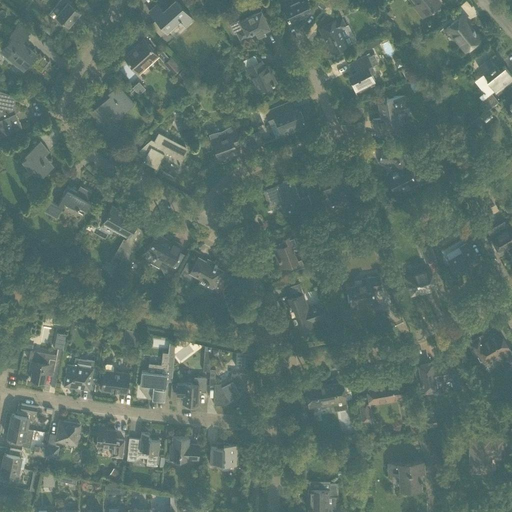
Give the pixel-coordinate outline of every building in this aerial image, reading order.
[(52,17),(51,18),(65,29),(79,12),(65,0),(59,0),(56,4),(61,9),(53,18),(52,17)] [(149,11),(166,30),(179,19),(185,26),(192,19),(175,0),(174,0),(162,11),(156,4),(149,11)] [(299,16),(311,10),(309,6),(310,5),(308,1),(307,1),(306,0),(292,0),(293,1),(283,6),(288,16),(286,16),(288,19),(289,18),(291,22),(300,18),(299,16)] [(323,11),(331,0),(320,0),(316,6),(323,11)] [(341,2),(331,0),(323,11),(330,16),(341,2)] [(412,0),(424,14),(424,15),(440,2),(438,0),(412,0)] [(234,32),(235,31),(239,38),(254,31),(257,38),(260,37),(260,36),(260,35),(264,33),(264,31),(269,29),(261,11),(240,21),(239,20),(230,24),(234,32)] [(463,14),(445,29),(448,33),(450,32),(465,51),(480,39),(475,32),(473,30),(472,31),(467,25),(470,23),(463,14)] [(324,25),(318,28),(322,35),(330,51),(346,42),(339,29),(345,26),(345,27),(346,27),(340,16),(324,25)] [(28,32),(18,24),(10,33),(13,35),(1,50),(8,56),(10,54),(24,66),(35,53),(21,41),(28,32)] [(377,38),(364,44),(367,49),(380,43),(377,38)] [(138,73),(157,55),(153,51),(154,50),(149,43),(147,44),(143,39),(124,57),(138,73)] [(351,62),(347,64),(352,74),(348,75),(355,90),(368,83),(373,81),(375,80),(372,74),(375,72),(372,66),(378,63),(374,53),(367,57),(366,54),(351,62)] [(180,68),(170,57),(164,63),(173,74),(180,68)] [(490,58),(478,67),(487,79),(486,80),(495,91),(511,77),(511,75),(504,66),(499,69),(490,58)] [(258,62),(246,68),(254,84),(257,82),(261,89),(276,82),(267,66),(261,69),(258,62)] [(183,69),(179,73),(183,78),(188,74),(183,69)] [(134,89),(138,93),(139,94),(145,89),(139,81),(132,87),(134,89)] [(91,112),(103,125),(122,108),(124,111),(134,102),(117,84),(108,93),(110,95),(91,112)] [(0,135),(21,127),(15,112),(10,111),(13,98),(15,98),(15,96),(0,90),(0,135)] [(498,102),(491,93),(480,102),(486,110),(498,102)] [(374,128),(378,127),(380,134),(403,137),(401,121),(398,121),(396,110),(406,108),(404,95),(386,98),(386,101),(378,102),(381,118),(372,119),(374,128)] [(286,103),(265,111),(271,124),(277,122),(282,134),(304,124),(302,120),(303,119),(303,117),(301,117),(297,108),(294,109),(290,101),(286,103)] [(457,128),(464,122),(454,111),(447,117),(457,128)] [(212,134),(209,135),(219,159),(231,155),(230,153),(236,151),(234,146),(240,144),(233,126),(231,127),(230,127),(229,128),(227,131),(225,133),(223,134),(220,135),(217,135),(214,134),(213,134),(212,134)] [(262,143),(258,131),(247,135),(252,147),(262,143)] [(182,153),(185,147),(159,133),(154,141),(151,139),(139,150),(146,154),(144,157),(143,156),(142,158),(157,166),(164,153),(163,152),(165,149),(173,153),(170,159),(178,164),(179,165),(180,165),(180,163),(184,154),(182,153)] [(40,140),(24,153),(26,156),(21,160),(28,169),(33,164),(42,175),(53,165),(45,155),(49,151),(40,140)] [(393,163),(396,171),(386,176),(394,193),(416,182),(402,152),(380,150),(379,162),(393,163)] [(322,190),(328,206),(339,202),(341,207),(357,202),(350,182),(353,181),(348,168),(332,173),(336,185),(322,190)] [(303,209),(304,212),(313,208),(308,196),(300,199),(292,178),(282,182),(283,184),(263,191),(268,205),(280,201),(285,215),(303,209)] [(67,185),(63,193),(64,193),(57,205),(49,200),(43,211),(56,218),(64,203),(83,213),(90,201),(87,200),(91,191),(80,185),(77,190),(67,185)] [(41,196),(37,201),(43,204),(46,199),(41,196)] [(112,205),(107,213),(108,213),(104,222),(102,224),(103,224),(104,222),(128,234),(126,237),(127,237),(134,225),(135,225),(139,217),(129,212),(128,214),(112,205)] [(103,211),(99,219),(104,222),(108,213),(107,213),(103,211)] [(484,234),(477,220),(470,224),(478,237),(484,234)] [(511,223),(507,226),(504,220),(486,230),(499,252),(511,244),(511,223)] [(474,240),(466,225),(459,229),(468,243),(474,240)] [(167,271),(181,245),(172,240),(171,243),(164,239),(165,238),(156,233),(146,251),(153,255),(152,256),(148,260),(167,271)] [(273,248),(280,267),(287,265),(289,271),(289,272),(304,266),(301,259),(295,261),(290,247),(296,245),(292,234),(277,240),(279,246),(273,248)] [(428,243),(419,246),(425,263),(434,259),(428,243)] [(458,247),(462,253),(449,260),(457,275),(472,266),(473,267),(479,264),(470,248),(468,249),(465,243),(458,247)] [(134,250),(127,246),(123,244),(116,257),(127,263),(134,250)] [(186,262),(179,277),(188,281),(192,274),(214,286),(223,270),(216,267),(217,265),(207,259),(205,262),(197,257),(193,266),(186,262)] [(335,263),(334,264),(335,266),(335,267),(337,268),(338,268),(339,268),(341,268),(342,267),(342,266),(343,264),(342,263),(342,262),(341,261),(339,260),(338,260),(336,261),(335,262),(335,263)] [(405,277),(411,295),(427,289),(428,291),(436,288),(429,267),(426,268),(427,270),(405,277)] [(363,284),(348,286),(351,309),(361,308),(360,305),(375,303),(372,289),(380,288),(378,276),(362,279),(363,284)] [(112,294),(119,295),(121,285),(116,283),(113,288),(112,294)] [(325,316),(320,300),(319,300),(321,305),(315,307),(314,305),(311,306),(312,308),(306,310),(301,295),(303,295),(299,283),(288,287),(292,298),(286,300),(297,331),(311,326),(310,322),(325,316)] [(98,327),(93,341),(99,343),(105,330),(98,327)] [(140,333),(133,331),(132,341),(139,342),(140,333)] [(511,367),(511,354),(509,350),(498,331),(488,337),(489,338),(482,343),(478,337),(468,343),(475,355),(479,353),(485,364),(494,359),(500,360),(506,371),(511,367)] [(57,333),(54,347),(64,349),(67,334),(57,333)] [(204,346),(203,371),(209,371),(211,347),(204,346)] [(56,355),(44,352),(30,350),(28,360),(31,361),(29,370),(32,371),(30,379),(44,382),(46,371),(53,373),(56,355)] [(236,367),(247,368),(247,354),(236,352),(236,367)] [(147,367),(147,371),(141,371),(140,384),(140,388),(146,397),(151,397),(151,398),(164,400),(167,370),(172,370),(174,353),(168,353),(167,364),(156,367),(155,366),(153,364),(152,364),(149,365),(147,367)] [(460,390),(470,384),(454,355),(443,361),(446,365),(432,369),(431,364),(419,366),(422,381),(421,382),(421,384),(422,384),(424,391),(435,389),(434,381),(453,377),(460,390)] [(67,364),(63,385),(89,390),(93,368),(94,360),(75,357),(73,365),(67,364)] [(129,373),(113,371),(113,366),(112,364),(106,363),(104,365),(101,390),(111,391),(112,390),(117,390),(117,392),(126,393),(129,373)] [(247,374),(231,373),(231,379),(221,384),(214,383),(213,404),(224,405),(225,399),(227,397),(229,400),(240,394),(238,391),(241,390),(246,390),(247,374)] [(407,405),(402,377),(391,379),(391,381),(379,383),(378,379),(377,373),(366,375),(367,385),(366,385),(368,399),(358,401),(361,421),(372,419),(369,404),(370,404),(370,401),(387,398),(387,401),(398,399),(400,406),(407,405)] [(182,396),(182,402),(198,403),(198,391),(206,392),(207,377),(199,377),(198,384),(177,383),(177,396),(182,396)] [(347,408),(345,400),(342,382),(319,386),(319,384),(305,387),(309,407),(329,403),(330,411),(347,408)] [(37,406),(21,403),(20,409),(17,409),(16,414),(12,413),(10,425),(26,428),(29,412),(36,413),(37,406)] [(466,409),(459,412),(461,417),(469,414),(466,409)] [(434,414),(421,416),(423,428),(436,426),(434,414)] [(55,446),(56,440),(65,442),(67,445),(72,446),(75,444),(79,424),(60,420),(57,435),(50,433),(45,455),(56,457),(58,446),(55,446)] [(418,422),(410,424),(411,432),(420,430),(418,422)] [(10,425),(7,437),(11,438),(10,443),(23,445),(30,447),(33,430),(26,428),(10,425)] [(101,429),(101,427),(98,427),(96,445),(112,447),(111,456),(122,457),(124,439),(115,438),(116,431),(101,429)] [(128,448),(127,460),(135,461),(139,458),(139,457),(147,458),(146,465),(156,466),(157,454),(158,454),(159,440),(150,439),(150,433),(141,432),(140,439),(129,438),(128,448)] [(361,434),(350,436),(351,442),(362,440),(361,434)] [(418,439),(425,455),(435,451),(428,435),(418,439)] [(197,460),(199,445),(188,444),(188,437),(173,437),(172,445),(171,445),(170,459),(187,460),(187,459),(197,460)] [(505,438),(471,437),(470,471),(491,472),(491,455),(505,456),(505,438)] [(217,447),(210,447),(210,464),(236,465),(236,444),(224,444),(224,442),(217,442),(217,447)] [(4,452),(2,464),(18,467),(21,451),(9,448),(8,453),(4,452)] [(419,472),(424,471),(423,461),(389,463),(389,474),(400,473),(401,489),(421,488),(420,481),(421,481),(421,478),(420,478),(419,472)] [(18,467),(2,464),(0,475),(0,476),(4,477),(3,482),(15,484),(18,467)] [(84,465),(83,473),(91,475),(93,466),(84,465)] [(115,469),(110,477),(116,481),(122,474),(115,469)] [(58,473),(57,480),(75,484),(77,477),(58,473)] [(309,481),(309,488),(308,488),(308,497),(310,497),(309,511),(331,511),(332,507),(335,507),(335,496),(337,496),(337,483),(329,483),(329,481),(309,481)] [(105,493),(125,493),(125,487),(105,483),(105,493)]
